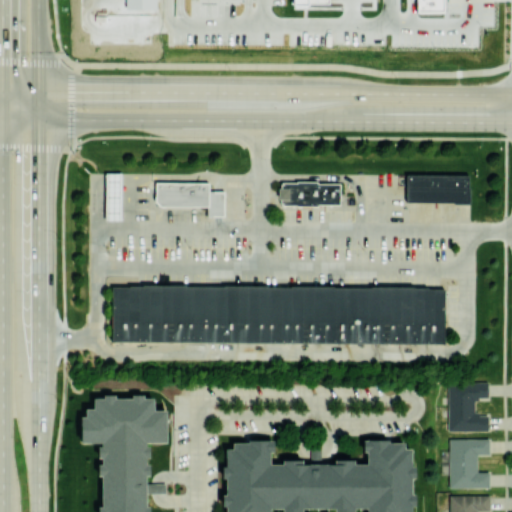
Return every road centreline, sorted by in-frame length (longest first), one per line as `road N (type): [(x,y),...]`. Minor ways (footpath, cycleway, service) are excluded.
road 1 (secondary): [(511,94),(1,89)]
road 2 (secondary): [(2,119),(511,121)]
road 3 (secondary): [(2,119),(3,511)]
road 4 (secondary): [(38,511),(37,119)]
